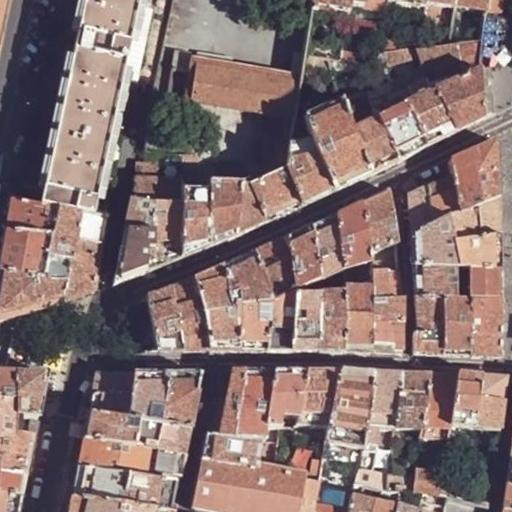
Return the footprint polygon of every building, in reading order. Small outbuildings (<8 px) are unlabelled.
[(57,128),(40,208),(56,211),(93,218),(122,82),(135,85),(151,12),(138,9),(140,0),(84,0),(78,33),(57,128)] [(312,0),(311,5),(319,7),(349,12),(351,0),(312,0)] [(426,0),(425,5),(455,9),(456,0),(426,0)] [(456,0),(455,9),(484,13),(485,0),(456,0)] [(500,0),(485,0),(484,13),(499,15),(500,0)] [(417,43),(382,37),(378,55),(384,54),(414,50),(416,50),(417,43)] [(434,37),(419,37),(417,43),(416,50),(432,49),(434,37)] [(423,72),(433,93),(455,135),(471,127),(482,122),(479,73),(478,64),(481,43),(450,46),(432,49),(416,50),(417,58),(423,72)] [(342,50),(312,46),(309,59),(328,61),(340,62),(341,56),(342,50)] [(414,50),(384,54),(388,65),(417,58),(414,50)] [(384,54),(378,55),(376,61),(375,68),(374,70),(389,67),(388,65),(384,54)] [(197,60),(193,85),(187,83),(191,61),(190,60),(190,59),(175,56),(167,101),(170,102),(170,100),(173,101),(173,102),(178,103),(178,102),(190,103),(241,111),(243,112),(243,111),(266,115),(269,116),(264,152),(260,184),(285,172),(286,172),(289,152),(290,147),(293,119),(299,87),(229,76),(231,68),(231,66),(197,60)] [(376,61),(364,60),(363,62),(358,64),(354,62),(352,57),(341,56),(340,62),(359,66),(375,68),(376,61)] [(309,59),(303,58),(301,79),(299,84),(333,80),(328,61),(309,59)] [(293,78),(231,68),(229,76),(299,87),(299,84),(301,79),(293,78)] [(479,73),(482,122),(494,115),(493,91),(491,68),(479,73)] [(433,93),(423,72),(396,85),(403,108),(433,93)] [(368,100),(370,108),(371,110),(374,117),(377,121),(397,164),(414,156),(426,150),(403,108),(396,85),(394,82),(387,85),(389,88),(367,98),(368,100)] [(433,93),(403,108),(426,150),(445,140),(455,135),(433,93)] [(367,98),(367,95),(340,103),(340,104),(344,120),(354,118),(359,129),(377,121),(374,117),(370,117),(367,115),(368,112),(371,110),(370,108),(365,109),(363,102),(368,100),(367,98)] [(340,104),(303,120),(311,143),(313,148),(312,149),(334,194),(355,184),(369,178),(348,135),(344,120),(340,104)] [(344,120),(348,135),(369,178),(386,170),(397,164),(377,121),(359,129),(354,118),(344,120)] [(494,142),(471,153),(478,206),(499,198),(498,181),(494,142)] [(311,143),(290,147),(289,152),(286,172),(285,172),(301,209),(320,200),(334,194),(312,149),(313,148),(311,143)] [(471,153),(448,162),(450,178),(451,178),(457,215),(478,206),(471,153)] [(181,162),(169,161),(168,182),(181,182),(181,183),(183,183),(194,184),(195,169),(183,168),(180,168),(181,162)] [(155,171),(136,170),(135,180),(154,181),(155,171)] [(260,184),(250,189),(264,225),(287,215),(301,209),(285,172),(260,184)] [(450,178),(426,188),(432,227),(447,219),(457,215),(451,178),(450,178)] [(135,180),(134,180),(132,187),(133,187),(129,203),(153,205),(183,207),(183,191),(183,183),(181,183),(181,182),(168,182),(154,181),(135,180)] [(225,242),(235,238),(241,189),(242,186),(209,185),(209,192),(209,249),(225,242)] [(426,188),(407,196),(411,237),(432,227),(426,188)] [(253,230),(264,225),(250,189),(247,190),(241,189),(235,238),(253,230)] [(209,192),(183,191),(183,207),(182,259),(200,252),(209,249),(209,192)] [(387,192),(360,205),(369,256),(397,243),(387,192)] [(457,215),(447,219),(452,246),(500,238),(499,217),(499,198),(478,206),(457,215)] [(40,208),(10,202),(6,223),(4,234),(51,238),(56,211),(40,208)] [(153,205),(129,203),(123,234),(152,234),(153,205)] [(168,265),(182,259),(183,207),(153,205),(152,234),(152,249),(145,250),(145,274),(168,265)] [(360,205),(335,216),(341,272),(370,263),(369,256),(360,205)] [(80,299),(94,294),(99,254),(105,221),(93,218),(56,211),(51,238),(48,255),(70,261),(63,304),(80,299)] [(335,216),(311,227),(318,281),(318,283),(341,272),(335,216)] [(432,227),(411,237),(412,256),(413,268),(455,270),(457,270),(452,246),(447,219),(432,227)] [(311,227),(288,238),(292,292),(295,291),(318,281),(311,227)] [(51,238),(4,234),(2,246),(0,259),(0,274),(43,279),(48,255),(51,238)] [(152,234),(123,234),(113,287),(132,279),(141,276),(145,274),(145,250),(152,249),(152,234)] [(288,238),(253,255),(264,282),(269,303),(271,303),(292,292),(288,238)] [(500,238),(452,246),(457,270),(468,271),(501,273),(500,252),(500,238)] [(43,279),(0,274),(0,323),(15,319),(28,315),(63,304),(70,261),(48,255),(43,279)] [(253,255),(223,268),(227,298),(239,293),(239,307),(269,303),(264,282),(253,255)] [(399,271),(399,263),(398,256),(391,256),(392,264),(385,265),(386,274),(399,271)] [(223,268),(193,282),(202,322),(203,326),(208,353),(226,353),(239,353),(239,307),(239,293),(227,298),(223,268)] [(414,284),(415,300),(442,301),(456,301),(456,300),(455,288),(448,288),(448,282),(456,282),(455,270),(413,268),(414,284)] [(370,277),(368,278),(369,286),(369,291),(344,291),(343,295),(343,353),(362,354),(401,355),(400,303),(399,271),(386,274),(378,274),(370,276),(370,277)] [(501,273),(468,271),(467,301),(468,301),(468,302),(470,302),(502,302),(501,285),(501,273)] [(368,278),(356,283),(358,287),(369,286),(368,278)] [(202,322),(193,282),(170,290),(182,353),(196,353),(208,353),(203,326),(202,322)] [(170,290),(147,299),(158,353),(182,353),(170,290)] [(280,353),(291,353),(294,296),(295,291),(292,292),(271,303),(265,352),(280,353)] [(325,296),(318,296),(317,353),(329,353),(343,353),(343,295),(325,296)] [(318,296),(294,296),(291,353),(308,353),(317,353),(318,296)] [(442,301),(415,300),(416,316),(417,333),(413,333),(413,355),(425,356),(443,356),(442,301)] [(460,357),(470,357),(470,302),(468,302),(468,301),(467,301),(456,300),(456,301),(442,301),(443,356),(460,357)] [(502,302),(470,302),(470,357),(485,358),(501,358),(501,342),(502,302)] [(254,352),(265,352),(271,303),(269,303),(239,307),(239,353),(254,352)] [(0,401),(12,402),(17,375),(6,374),(0,373),(0,401)] [(275,374),(267,428),(268,428),(279,429),(281,419),(297,420),(307,373),(292,374),(275,374)] [(319,373),(307,373),(297,420),(296,429),(321,430),(321,434),(327,435),(338,373),(319,373)] [(351,374),(338,373),(327,435),(326,444),(363,451),(364,447),(375,376),(351,374)] [(246,375),(235,440),(262,442),(267,442),(268,428),(267,428),(275,374),(262,375),(250,375),(246,375)] [(47,375),(17,375),(12,402),(7,420),(18,420),(38,421),(43,394),(47,375)] [(246,375),(233,375),(225,411),(220,438),(220,440),(235,440),(246,375)] [(164,377),(136,377),(133,400),(130,423),(148,425),(191,431),(202,376),(168,376),(164,377)] [(385,376),(375,376),(364,447),(377,447),(379,431),(394,431),(402,377),(385,376)] [(97,387),(94,397),(133,400),(136,377),(118,377),(99,378),(97,387)] [(402,377),(394,431),(422,431),(431,377),(411,377),(402,377)] [(431,377),(422,431),(420,440),(448,441),(450,427),(459,377),(440,377),(431,377)] [(459,377),(450,427),(474,430),(474,429),(481,379),(468,378),(459,377)] [(481,379),(474,429),(501,432),(506,381),(490,379),(481,379)] [(92,410),(90,417),(130,423),(133,400),(94,397),(92,410)] [(0,438),(19,439),(21,431),(17,431),(18,420),(7,420),(12,402),(0,401),(0,438)] [(87,434),(85,442),(143,450),(148,425),(130,423),(90,417),(87,434)] [(37,426),(38,421),(18,420),(17,431),(21,431),(19,439),(34,439),(37,426)] [(148,425),(143,450),(158,452),(186,456),(189,441),(191,431),(148,425)] [(500,445),(501,432),(474,429),(474,430),(472,442),(500,445)] [(394,431),(379,431),(377,447),(364,447),(363,451),(362,453),(370,454),(368,471),(389,475),(394,431)] [(204,453),(202,462),(257,471),(258,465),(259,465),(262,442),(235,440),(220,440),(220,438),(207,437),(204,453)] [(0,474),(27,478),(34,439),(19,439),(0,438),(0,474)] [(79,472),(80,473),(129,479),(176,486),(178,480),(153,475),(158,452),(143,450),(85,442),(82,459),(79,472)] [(184,469),(186,456),(158,452),(153,475),(178,480),(182,481),(184,469)] [(362,453),(358,486),(363,488),(376,490),(381,491),(387,492),(389,475),(368,471),(370,454),(362,453)] [(192,511),(199,511),(314,511),(315,506),(320,475),(259,465),(258,465),(257,471),(202,462),(198,480),(192,511)] [(481,486),(481,487),(496,489),(498,470),(483,468),(481,486)] [(415,478),(414,492),(425,493),(425,494),(440,497),(440,496),(443,477),(443,475),(417,471),(415,478)] [(76,493),(73,503),(122,509),(129,479),(80,473),(76,493)] [(0,496),(22,499),(27,478),(0,474),(0,496)] [(389,475),(387,492),(399,493),(414,492),(415,478),(389,475)] [(450,500),(455,502),(460,481),(443,477),(440,496),(450,499),(450,500)] [(129,479),(122,509),(142,511),(171,511),(174,496),(176,486),(129,479)] [(481,486),(460,481),(455,502),(489,511),(495,501),(496,489),(481,487),(481,486)] [(399,493),(399,506),(420,511),(425,494),(425,493),(414,492),(399,493)] [(0,511),(19,511),(22,499),(0,496),(0,511)] [(373,511),(376,500),(361,497),(360,498),(356,497),(351,511),(373,511)] [(503,511),(505,511),(511,511),(511,501),(506,499),(503,511)] [(397,511),(399,506),(380,501),(376,500),(373,511),(397,511)] [(142,511),(122,509),(73,503),(72,503),(70,511),(142,511)]
